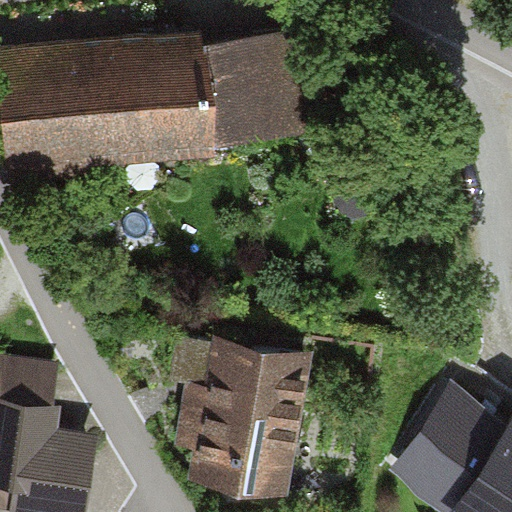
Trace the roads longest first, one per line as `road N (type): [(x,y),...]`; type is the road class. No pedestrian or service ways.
road 1 (residential): [(0,193),(182,511)]
road 2 (residential): [(511,60),(406,0)]
